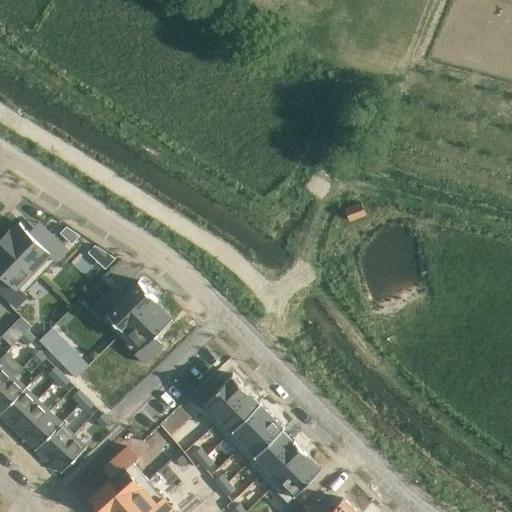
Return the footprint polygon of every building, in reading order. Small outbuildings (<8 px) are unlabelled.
[(345,208),(350,220),(366,214),(361,202),(345,208)] [(11,228),(1,238),(41,276),(67,249),(48,231),(39,240),(20,222),(12,230),(11,228)] [(0,271),(8,279),(0,286),(0,289),(17,306),(27,296),(24,293),(41,276),(1,238),(0,239),(0,271)] [(111,291),(92,309),(102,319),(119,336),(156,299),(157,300),(158,299),(139,280),(138,281),(139,281),(120,300),(111,291)] [(156,299),(119,336),(135,353),(145,363),(164,345),(155,336),(174,317),(173,316),(157,300),(156,299)] [(28,330),(21,337),(28,344),(35,337),(28,330)] [(39,350),(32,357),(39,364),(46,357),(39,350)] [(2,362),(0,364),(0,389),(14,375),(2,364),(3,363),(2,362)] [(55,366),(49,373),(56,380),(63,373),(55,366)] [(63,373),(56,380),(63,387),(70,380),(63,373)] [(207,380),(188,398),(214,424),(248,391),(249,391),(250,391),(233,374),(232,375),(217,390),(207,380)] [(14,375),(0,389),(0,411),(1,412),(0,413),(27,386),(26,386),(14,375)] [(27,386),(0,413),(0,414),(2,413),(13,424),(38,398),(27,387),(27,386)] [(80,389),(73,396),(80,403),(87,396),(80,389)] [(248,391),(214,424),(226,436),(230,433),(251,412),(259,403),(260,403),(261,402),(260,402),(249,391),(248,391)] [(87,396),(80,403),(88,411),(95,404),(87,396)] [(38,398),(13,424),(25,436),(50,410),(38,398)] [(230,433),(226,436),(238,448),(245,442),(272,415),(261,403),(261,402),(260,403),(259,403),(251,412),(230,433)] [(50,410),(25,436),(37,447),(35,449),(35,450),(63,421),(62,421),(50,410)] [(104,412),(97,420),(104,427),(111,419),(104,412)] [(245,442),(238,448),(250,460),(282,428),(283,429),(285,427),(284,426),(283,426),(272,415),(245,442)] [(169,417),(161,423),(169,433),(177,427),(169,417)] [(63,421),(35,450),(36,450),(38,448),(50,459),(75,433),(63,422),(63,421)] [(250,460),(248,461),(260,474),(267,467),(294,440),(283,429),(282,428),(250,460)] [(75,433),(50,459),(62,471),(61,471),(62,472),(88,446),(87,445),(86,445),(75,433)] [(267,467),(260,474),(272,486),(279,479),(306,452),(307,453),(308,452),(295,439),(294,440),(267,467)] [(201,447),(193,454),(200,462),(207,455),(201,447)] [(113,477),(91,496),(104,511),(110,511),(140,486),(141,486),(142,486),(126,467),(133,461),(123,450),(104,467),(113,477)] [(279,479),(272,486),(288,502),(308,482),(322,468),(321,467),(307,453),(306,452),(279,479)] [(207,455),(200,462),(206,470),(214,463),(207,455)] [(222,474),(215,480),(221,488),(229,482),(222,474)] [(229,482),(221,488),(228,496),(235,489),(229,482)] [(140,486),(110,511),(167,511),(173,507),(163,497),(156,503),(141,486),(140,486)] [(317,511),(316,510),(314,511),(359,511),(344,499),(344,498),(343,498),(330,511),(317,511)]
